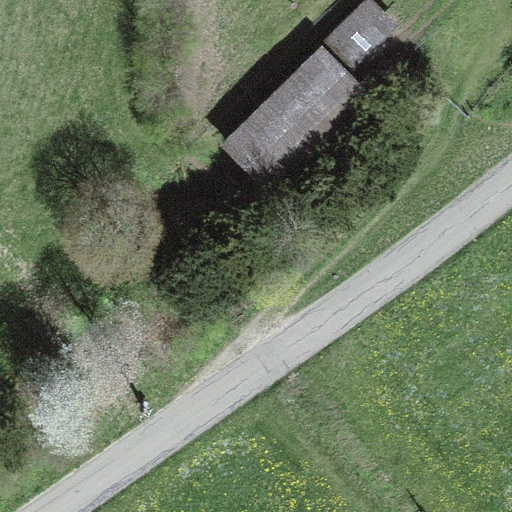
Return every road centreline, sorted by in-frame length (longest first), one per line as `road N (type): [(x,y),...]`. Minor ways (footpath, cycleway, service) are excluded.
road 1 (tertiary): [(511,178),(51,511)]
road 2 (track): [(259,364),(249,342),(258,322),(403,181),(463,91),(480,0)]
